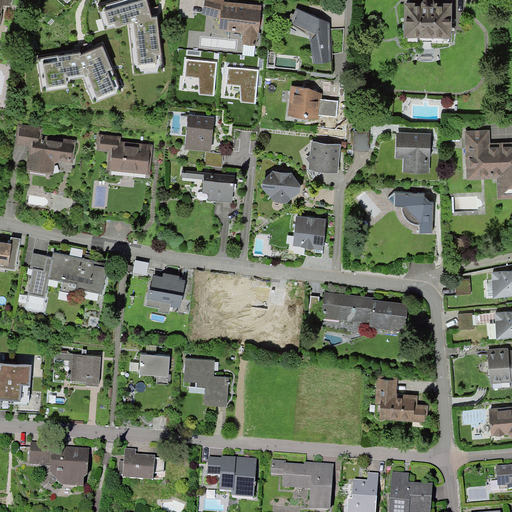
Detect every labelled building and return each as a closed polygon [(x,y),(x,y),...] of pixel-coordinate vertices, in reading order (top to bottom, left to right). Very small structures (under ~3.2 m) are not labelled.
[(58,0),(68,9),(75,0),(58,0)] [(152,17),(146,0),(117,0),(98,5),(104,30),(115,26),(116,28),(129,23),(134,75),(163,72),(157,17),(152,17)] [(450,35),(450,0),(437,0),(438,2),(435,2),(433,0),(423,0),(421,2),(412,1),(412,5),(408,5),(408,14),(404,18),(404,23),(406,26),(406,34),(450,35)] [(257,46),(261,6),(227,2),(227,4),(222,4),(220,29),(243,32),(242,44),(257,46)] [(308,29),(314,62),(330,60),(329,22),(297,8),(291,22),(308,29)] [(79,49),(37,56),(42,92),(73,87),(71,80),(83,78),(93,104),(121,92),(119,86),(122,84),(120,80),(119,81),(103,42),(93,46),(91,42),(79,45),(79,49)] [(213,95),(217,62),(186,59),(183,88),(199,89),(199,94),(213,95)] [(259,70),(227,67),(225,96),(240,97),(241,102),(255,103),(259,70)] [(319,118),(321,94),(310,92),(306,87),(292,86),(290,108),(303,110),(309,117),(319,118)] [(214,117),(188,115),(184,149),(211,151),(214,117)] [(489,131),(467,132),(469,176),(490,176),(490,171),(505,170),(505,184),(501,184),(501,195),(511,194),(511,143),(506,143),(503,147),(489,148),(489,131)] [(429,135),(399,133),(398,155),(406,155),(408,157),(408,163),(417,172),(429,161),(429,159),(434,154),(429,149),(429,135)] [(33,135),(28,170),(52,173),(54,162),(59,158),(71,160),(71,156),(75,153),(75,148),(73,144),(73,141),(33,135)] [(147,172),(150,146),(120,143),(120,137),(114,137),(110,168),(147,172)] [(319,173),(324,169),(338,171),(341,143),(313,140),(312,153),(307,157),(319,173)] [(263,185),(275,200),(287,202),(297,194),(293,190),(300,184),(291,172),(274,170),(268,175),(268,181),(263,185)] [(217,199),(230,200),(233,176),(206,173),(205,186),(218,187),(217,199)] [(425,193),(397,191),(389,197),(395,203),(404,204),(403,209),(405,214),(409,219),(415,222),(419,222),(419,230),(431,231),(434,201),(429,201),(425,196),(425,193)] [(300,253),(322,255),(325,221),(316,220),(316,216),(308,215),(308,218),(296,217),(294,242),(301,242),(300,253)] [(7,262),(10,242),(0,240),(0,256),(1,257),(1,261),(7,262)] [(101,292),(107,266),(91,263),(92,259),(53,250),(52,254),(33,249),(30,266),(34,267),(28,291),(44,295),(48,275),(78,281),(76,287),(101,292)] [(511,269),(494,270),(495,293),(511,291),(511,269)] [(182,298),(185,279),(151,272),(147,292),(182,298)] [(269,311),(272,286),(241,282),(241,286),(214,283),(211,301),(238,305),(237,311),(248,312),(249,308),(269,311)] [(405,328),(407,304),(373,300),(374,297),(326,292),(323,315),(371,320),(370,324),(405,328)] [(511,310),(497,311),(498,333),(511,331),(511,310)] [(508,348),(489,349),(490,367),(488,370),(489,373),(492,375),(492,380),(510,379),(508,351),(508,348)] [(170,354),(141,351),(140,371),(168,373),(170,354)] [(99,384),(101,355),(72,353),(71,379),(86,380),(86,383),(99,384)] [(215,359),(185,357),(183,385),(205,387),(204,403),(227,405),(229,376),(214,375),(215,359)] [(0,399),(28,402),(31,363),(0,360),(0,399)] [(381,402),(379,417),(426,421),(427,404),(417,403),(417,394),(396,393),(397,376),(380,374),(378,402),(381,402)] [(511,406),(491,408),(493,431),(496,430),(496,433),(498,435),(503,435),(504,433),(504,430),(510,430),(510,432),(511,434),(511,406)] [(87,474),(89,450),(52,447),(49,473),(52,476),(56,477),(56,480),(58,483),(70,484),(73,488),(82,489),(83,477),(87,474)] [(136,449),(125,448),(124,461),(119,460),(119,473),(123,474),(123,477),(153,479),(154,472),(155,457),(155,454),(136,453),(136,449)] [(172,449),(160,449),(160,457),(164,458),(172,458),(172,449)] [(160,457),(155,457),(154,472),(163,471),(164,458),(160,457)] [(253,492),(255,461),(208,458),(207,474),(221,475),(220,490),(253,492)] [(330,510),(333,465),(305,463),(305,466),(284,464),(283,486),(311,488),(309,509),(330,510)] [(492,482),(492,488),(511,486),(511,466),(498,468),(499,481),(492,482)] [(375,511),(379,473),(368,473),(368,478),(354,477),(352,502),(349,502),(347,511),(375,511)] [(409,475),(393,474),(389,511),(429,511),(431,486),(409,484),(409,475)]
